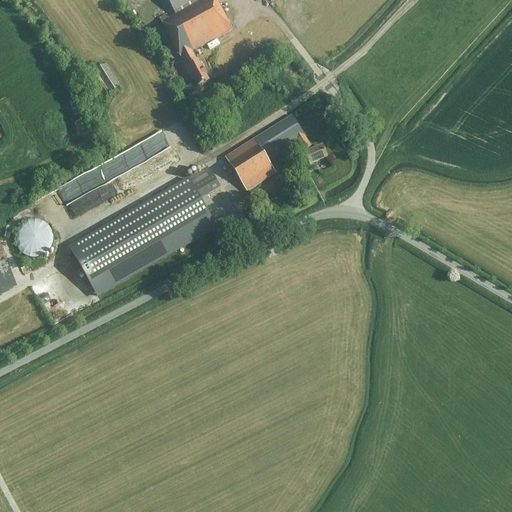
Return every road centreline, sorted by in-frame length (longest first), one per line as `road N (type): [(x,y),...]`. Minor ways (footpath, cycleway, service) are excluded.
road 1 (tertiary): [(0,373),(276,231),(351,213)]
road 2 (tertiary): [(511,298),(351,213)]
